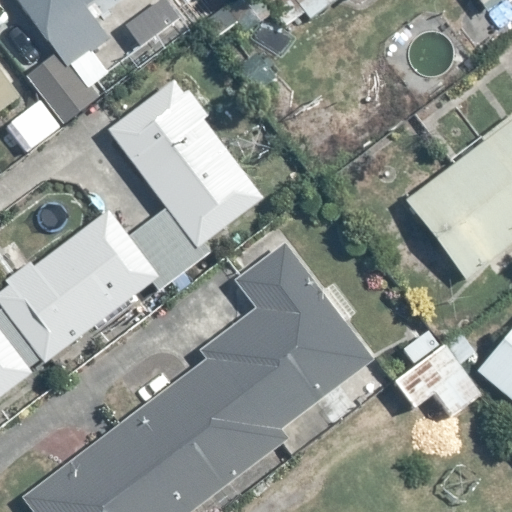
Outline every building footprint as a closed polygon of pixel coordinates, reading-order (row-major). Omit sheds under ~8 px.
[(61,127),(227,0),(158,0),(107,39),(82,5),(88,0),(8,0),(51,56),(23,77),(61,127)] [(348,0),(261,0),(285,31),(302,17),(307,23),(336,0),(342,0),(345,3),(348,0)] [(0,109),(13,99),(0,81),(0,109)] [(262,201),(173,81),(103,132),(128,166),(114,176),(141,213),(156,202),(161,210),(125,237),(107,212),(17,278),(0,291),(0,396),(153,283),(159,290),(205,256),(199,247),(262,201)] [(511,243),(511,116),(399,201),(461,282),(511,243)] [(208,360),(21,501),(29,511),(190,511),(276,448),(284,459),(367,397),(354,380),(377,363),(283,238),(227,280),(249,310),(199,347),(208,360)] [(511,322),(471,368),(511,403),(511,322)] [(479,393),(425,330),(400,351),(412,365),(387,386),(409,411),(428,395),(449,419),(479,393)]
